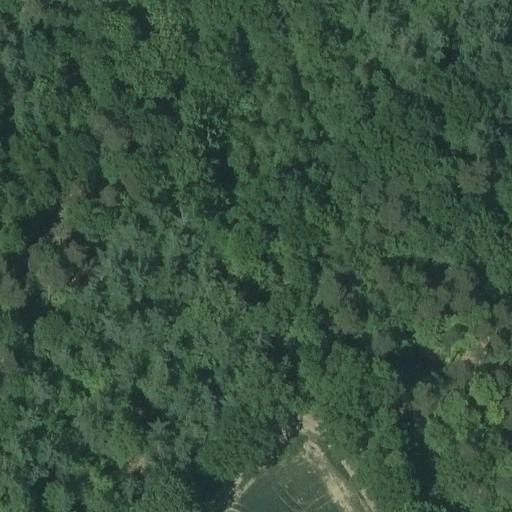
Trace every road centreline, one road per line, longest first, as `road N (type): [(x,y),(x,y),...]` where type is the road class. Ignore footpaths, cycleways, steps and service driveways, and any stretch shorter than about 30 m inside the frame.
road 1 (track): [(511,238),(327,0)]
road 2 (track): [(203,511),(293,411),(324,421),(386,511)]
